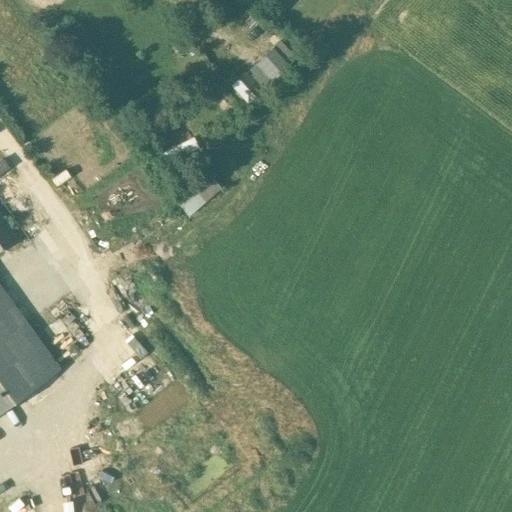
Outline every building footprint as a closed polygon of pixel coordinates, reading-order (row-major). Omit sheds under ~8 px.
[(175,28),(177,48),(190,47),(188,26),(175,28)] [(287,39),(250,66),(264,86),(302,59),(287,39)] [(230,145),(228,124),(204,127),(207,148),(230,145)] [(4,157),(0,159),(0,177),(13,169),(4,157)] [(188,219),(220,191),(205,173),(173,201),(188,219)] [(0,251),(18,238),(0,212),(0,251)] [(0,411),(56,371),(0,292),(0,411)]
